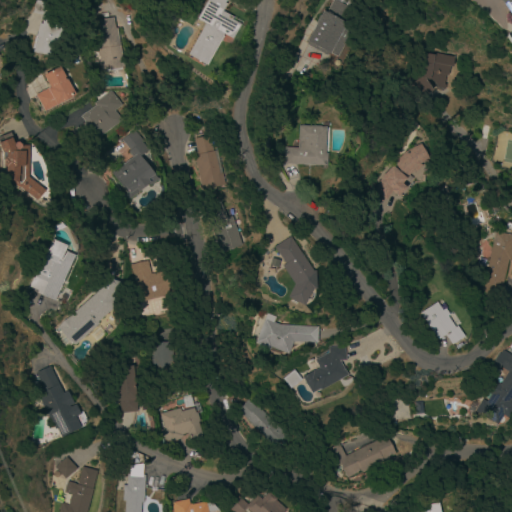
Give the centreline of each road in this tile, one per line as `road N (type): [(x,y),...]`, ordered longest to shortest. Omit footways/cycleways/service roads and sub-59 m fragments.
road 1 (residential): [(511,330),(447,370),(417,357),(300,208),(262,182),(244,150),(239,115),(263,0)]
road 2 (residential): [(379,501),(320,493),(257,463),(220,400),(217,331),(185,227)]
road 3 (residential): [(185,227),(174,129),(111,0)]
road 4 (residential): [(366,511),(436,454),(511,451)]
road 5 (residential): [(257,463),(248,479),(225,482),(118,448)]
